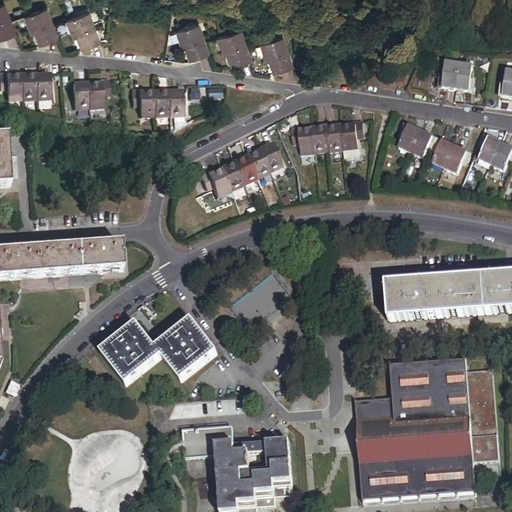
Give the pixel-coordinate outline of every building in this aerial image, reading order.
[(0,41),(15,35),(3,5),(0,6),(0,41)] [(45,9),(25,17),(29,28),(33,26),(35,33),(34,34),(39,46),(57,39),(45,9)] [(82,50),(100,43),(88,13),(67,21),(71,32),(75,30),(78,36),(76,37),(82,50)] [(186,49),(190,62),(208,56),(208,55),(197,25),(177,32),(181,42),(185,41),(188,48),(186,49)] [(228,54),(232,68),(250,62),(240,31),(219,37),(222,48),(227,46),(229,54),(228,54)] [(274,75),(292,69),(282,37),(260,44),(264,54),(269,53),(271,61),(269,61),(274,75)] [(457,94),(460,70),(447,68),(445,81),(443,80),(441,92),(457,94)] [(474,72),(460,70),(457,94),(473,96),(475,85),(473,84),(474,72)] [(22,103),(21,79),(21,78),(13,78),(7,79),(7,77),(0,77),(0,92),(8,92),(8,103),(22,103)] [(511,101),(511,77),(508,77),(507,90),(505,89),(503,101),(511,101)] [(37,103),(36,79),(35,79),(35,78),(21,79),(22,103),(37,103)] [(52,102),(51,78),(36,79),(37,103),(52,102)] [(110,99),(109,83),(101,84),(102,87),(95,87),(87,88),(89,112),(89,113),(104,112),(103,99),(110,99)] [(89,112),(87,88),(87,86),(73,87),(75,112),(89,112)] [(198,91),(190,90),(190,99),(198,100),(198,91)] [(208,99),(222,99),(222,90),(208,90),(208,99)] [(154,95),(154,94),(146,94),(139,95),(139,93),(132,93),(133,109),(140,109),(141,120),(156,119),(154,95)] [(170,119),(168,95),(168,94),(154,95),(156,119),(156,120),(170,119)] [(184,120),(182,94),(168,95),(170,119),(170,121),(184,120)] [(365,142),(363,125),(356,126),(356,129),(349,130),(343,131),(345,155),(359,154),(358,142),(365,142)] [(330,155),(328,131),(328,130),(314,131),(314,132),(316,156),(330,155)] [(345,155),(343,131),(342,130),(328,131),(330,155),(331,156),(345,155)] [(400,151),(412,157),(421,136),(407,130),(403,140),(404,141),(400,151)] [(316,156),(314,132),(306,133),(300,134),(299,131),(293,132),(294,148),(301,148),(302,159),(316,158),(316,156)] [(421,136),(412,157),(425,162),(430,152),(431,153),(436,143),(421,136)] [(0,142),(0,188),(9,188),(6,142),(0,142)] [(480,163),(493,169),(502,149),(487,142),(483,152),(485,153),(480,163)] [(434,167),(446,172),(456,151),(441,145),(437,155),(438,156),(434,167)] [(283,171),(273,148),(260,153),(260,154),(269,177),(283,171)] [(511,153),(502,149),(493,169),(505,175),(510,164),(511,164),(511,153)] [(456,151),(446,172),(458,178),(463,167),(466,168),(470,158),(456,151)] [(269,177),(260,154),(247,159),(248,160),(257,183),(270,178),(269,177)] [(359,154),(345,155),(345,162),(360,161),(359,154)] [(257,183),(248,160),(234,166),(235,167),(244,189),(257,184),(257,183)] [(244,189),(235,167),(222,172),(222,173),(231,196),(244,190),(244,189)] [(231,196),(222,173),(216,176),(209,178),(209,176),(201,179),(207,194),(214,191),(219,202),(232,196),(231,196)] [(0,281),(122,273),(121,248),(0,256),(0,281)] [(511,280),(388,290),(390,324),(511,315),(511,280)] [(159,338),(185,322),(182,316),(155,333),(159,338)] [(0,341),(8,341),(8,323),(0,323),(0,341)] [(137,329),(101,357),(126,389),(162,361),(181,386),(218,358),(192,325),(156,353),(137,329)] [(393,404),(355,407),(363,505),(476,497),(474,468),(499,466),(493,375),(467,377),(466,366),(390,372),(393,404)] [(10,384),(5,395),(13,398),(18,387),(10,384)] [(251,399),(177,404),(169,420),(248,414),(254,402),(251,399)] [(187,461),(217,459),(220,511),(257,511),(258,511),(276,510),(276,502),(294,500),(290,446),(234,450),(233,431),(185,435),(187,461)]
